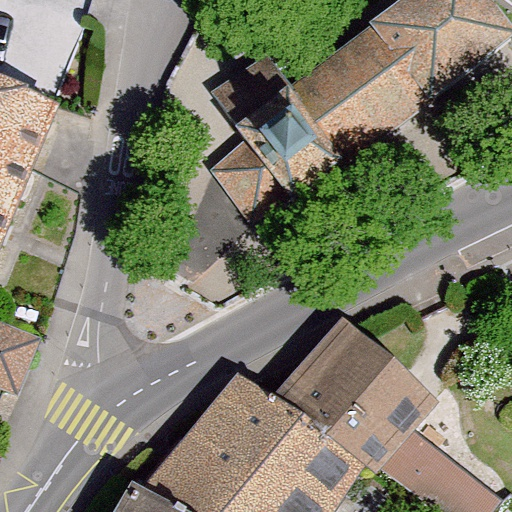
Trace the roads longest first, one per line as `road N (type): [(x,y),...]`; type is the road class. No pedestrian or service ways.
road 1 (tertiary): [(99,422),(156,382),(397,252),(511,200)]
road 2 (residential): [(99,422),(99,324),(162,0)]
